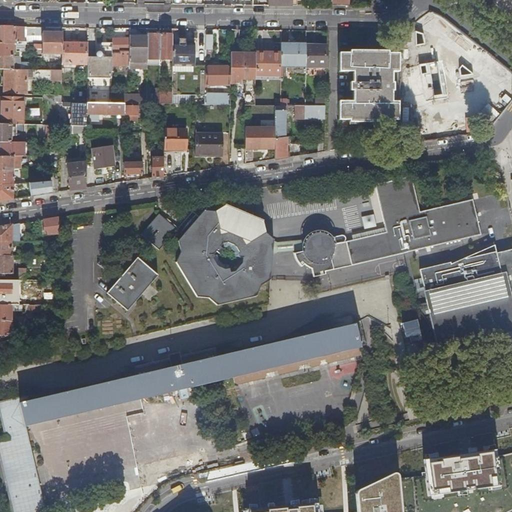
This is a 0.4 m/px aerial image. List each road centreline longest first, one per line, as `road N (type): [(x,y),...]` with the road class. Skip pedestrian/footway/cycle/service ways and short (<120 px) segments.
road 1 (residential): [(0,212),(507,131)]
road 2 (residential): [(429,0),(398,18),(333,21),(0,15)]
road 3 (residential): [(155,511),(179,492),(511,416)]
road 4 (unknown): [(348,300),(382,293),(431,260),(511,238)]
